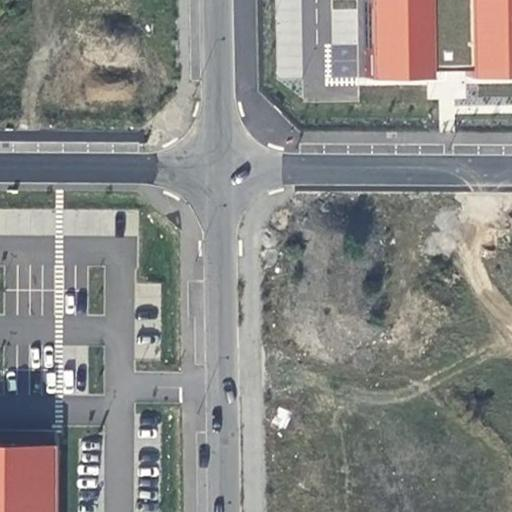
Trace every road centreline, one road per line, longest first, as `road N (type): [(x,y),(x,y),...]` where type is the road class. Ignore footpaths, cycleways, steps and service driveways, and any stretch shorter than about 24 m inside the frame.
road 1 (unclassified): [(221,511),(216,164)]
road 2 (unclassified): [(511,167),(216,164)]
road 3 (unclassified): [(0,165),(216,164)]
road 4 (unclassified): [(216,164),(213,0)]
